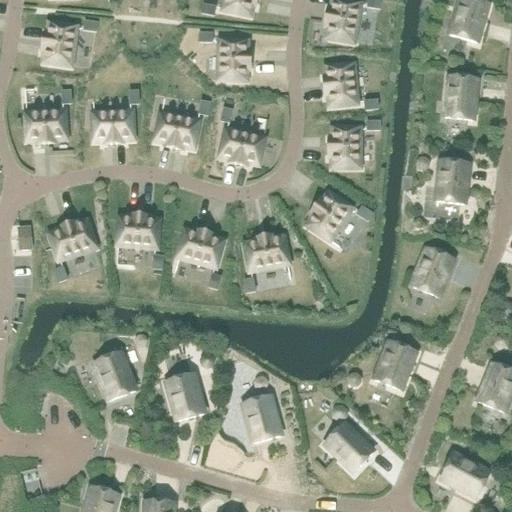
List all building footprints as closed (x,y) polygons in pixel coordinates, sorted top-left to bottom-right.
[(255,7),(256,0),(225,0),(223,12),(249,17),(251,6),(255,7)] [(367,0),(366,8),(366,10),(380,12),(382,2),(372,1),(367,0)] [(487,6),(476,3),(465,0),(459,0),(449,37),(476,45),(487,6)] [(352,44),(358,7),(333,2),(331,13),(327,12),(324,28),(328,29),(326,40),(352,44)] [(213,18),(215,9),(201,5),(199,15),(213,18)] [(97,24),(83,23),(82,32),(95,33),(97,24)] [(44,64),(69,68),(74,30),(49,27),(47,37),(44,37),(41,53),(45,53),(44,64)] [(211,45),(211,36),(199,35),(198,44),(211,45)] [(249,71),(249,56),(245,55),(246,44),(220,44),(219,82),(245,82),(245,71),(249,71)] [(355,105),(351,68),(326,70),(327,81),(323,82),(324,97),(328,97),(329,108),(355,105)] [(472,122),(476,83),(448,80),(444,120),(472,122)] [(70,91),(60,92),(61,106),(72,105),(70,91)] [(138,92),(128,93),(130,107),(140,107),(138,92)] [(378,101),(363,103),(365,113),(379,111),(378,101)] [(209,105),(200,102),(197,116),(206,118),(209,105)] [(229,125),(232,113),(223,111),(220,123),(229,125)] [(54,145),(54,141),(64,141),(63,115),(25,117),(27,143),(38,142),(38,146),(54,145)] [(121,146),(121,142),(132,141),(131,115),(93,117),(94,143),(105,142),(105,146),(121,146)] [(192,150),(197,125),(160,118),(155,143),(166,145),(165,149),(181,152),(181,148),(192,150)] [(381,123),(366,123),(367,133),(380,133),(381,123)] [(358,169),(358,131),(332,131),(332,142),(328,142),(328,158),(332,158),(332,169),(358,169)] [(257,167),(262,142),(226,133),(220,158),(231,161),(230,165),(245,168),(246,165),(257,167)] [(464,206),(468,167),(440,164),(436,204),(464,206)] [(350,211),(328,196),(322,205),(319,203),(310,216),(313,219),(307,228),(328,242),(350,211)] [(362,207),(356,216),(368,225),(373,216),(362,207)] [(146,223),(147,219),(131,218),(130,221),(120,221),(117,246),(155,249),(157,224),(146,223)] [(75,229),(74,225),(59,230),(60,234),(50,237),(58,262),(94,249),(86,225),(75,229)] [(30,252),(29,230),(18,230),(20,253),(30,252)] [(212,237),(197,233),(195,237),(185,234),(178,259),(215,269),(221,244),(211,241),(212,237)] [(271,242),(271,238),(255,241),(256,245),(245,247),(250,272),(287,266),(282,240),(271,242)] [(437,299),(452,262),(426,252),(411,289),(437,299)] [(163,258),(152,257),(152,271),(162,272),(163,258)] [(58,285),(67,282),(63,268),(53,272),(58,285)] [(220,279),(211,276),(207,289),(217,292),(220,279)] [(252,280),(242,282),(245,295),(255,294),(252,280)] [(400,392),(415,355),(389,345),(374,382),(400,392)] [(109,403),(135,393),(120,356),(94,366),(109,403)] [(503,414),(511,391),(511,374),(492,367),(477,404),(503,414)] [(176,424),(204,416),(193,377),(166,385),(176,424)] [(253,446),(280,438),(269,399),(242,407),(253,446)] [(353,475),(373,454),(344,427),(324,447),(353,475)] [(476,500),(489,475),(453,457),(441,482),(476,500)] [(113,511),(117,498),(90,490),(84,511),(113,511)]
